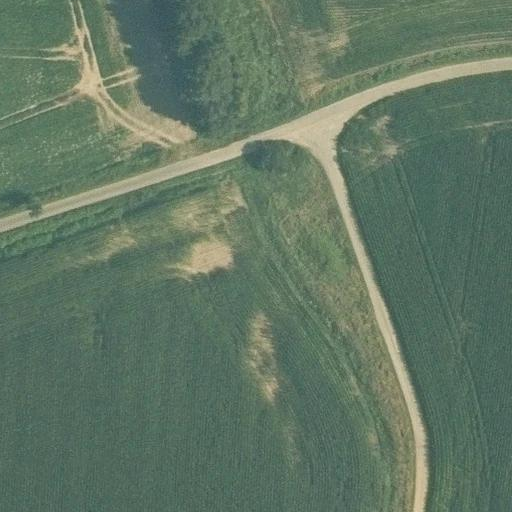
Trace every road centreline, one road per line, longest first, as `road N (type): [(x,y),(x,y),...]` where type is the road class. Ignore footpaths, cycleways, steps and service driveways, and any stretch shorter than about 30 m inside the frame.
road 1 (track): [(511,63),(372,95),(314,124),(0,225)]
road 2 (track): [(314,124),(422,432),(422,511)]
